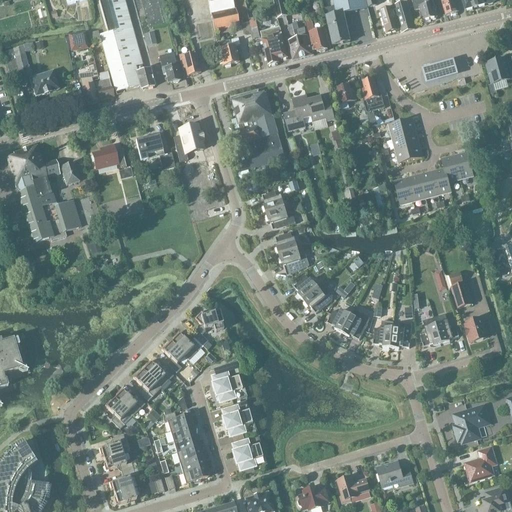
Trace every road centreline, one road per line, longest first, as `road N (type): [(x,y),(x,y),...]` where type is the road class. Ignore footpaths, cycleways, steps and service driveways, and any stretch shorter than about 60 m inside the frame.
road 1 (residential): [(188,292),(69,415),(96,511)]
road 2 (residential): [(222,248),(244,262),(285,322),(325,355),(407,379)]
road 3 (tertiary): [(0,146),(200,92)]
road 4 (residential): [(141,511),(225,484),(197,386)]
road 5 (tertiary): [(200,92),(367,49)]
road 6 (residential): [(200,92),(237,216),(222,248)]
road 7 (tertiary): [(367,49),(511,14)]
road 8 (residential): [(367,49),(403,102),(422,112),(432,154)]
road 9 (residential): [(424,435),(306,469)]
